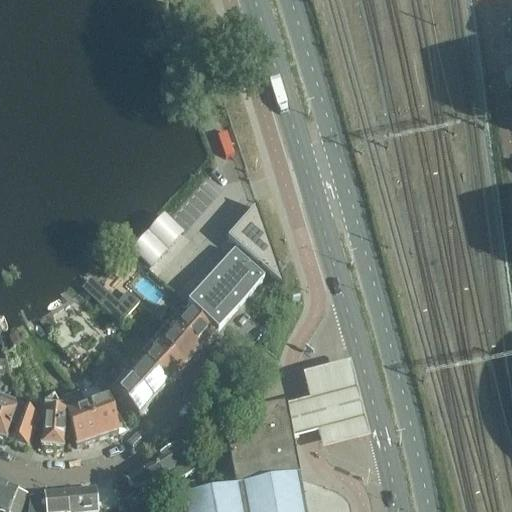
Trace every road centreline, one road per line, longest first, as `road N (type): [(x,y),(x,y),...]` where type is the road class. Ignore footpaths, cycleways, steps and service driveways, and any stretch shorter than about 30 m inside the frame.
road 1 (tertiary): [(255,0),(383,423),(399,511)]
road 2 (tertiary): [(429,511),(292,0)]
road 3 (residential): [(0,466),(40,479),(87,475),(125,457),(240,337)]
